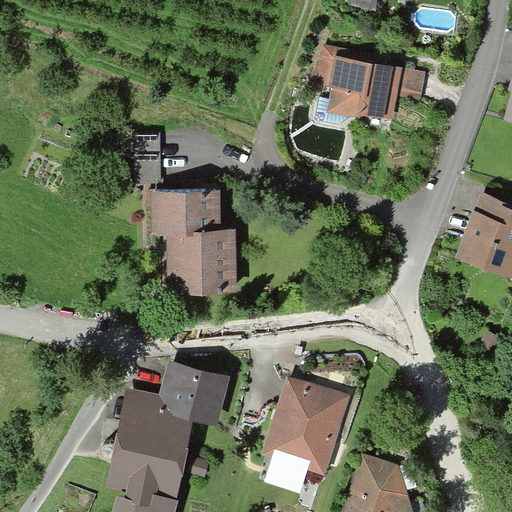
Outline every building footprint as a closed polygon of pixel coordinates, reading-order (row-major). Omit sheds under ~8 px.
[(330,100),(317,97),(312,120),(336,125),(352,115),(353,115),(368,105),(380,108),(383,92),(392,94),(396,69),(381,66),(380,70),(369,68),(367,63),(350,60),(349,63),(347,63),(349,53),(323,48),(311,81),(332,85),(330,100)] [(132,134),(133,183),(158,183),(157,133),(132,134)] [(154,232),(157,232),(169,231),(170,291),(220,290),(219,229),(204,229),(203,190),(153,191),(154,232)] [(469,240),(465,239),(460,254),(511,273),(511,209),(481,198),(475,214),(478,216),(469,240)] [(485,333),(479,348),(489,352),(495,337),(485,333)] [(212,419),(223,378),(174,366),(163,407),(126,399),(109,482),(130,486),(128,495),(113,511),(166,511),(169,501),(173,479),(187,413),(212,419)] [(339,416),(345,395),(326,389),(324,394),(288,382),(266,451),(318,468),(335,415),(339,416)] [(394,419),(390,405),(378,408),(381,422),(394,419)] [(103,442),(102,442),(100,444),(100,447),(100,450),(101,453),(103,455),(106,456),(109,456),(111,454),(113,452),(114,449),(114,446),(113,444),(111,442),(108,441),(105,441),(103,442)] [(199,473),(202,463),(190,460),(187,470),(199,473)] [(405,511),(391,469),(363,460),(346,511),(405,511)]
